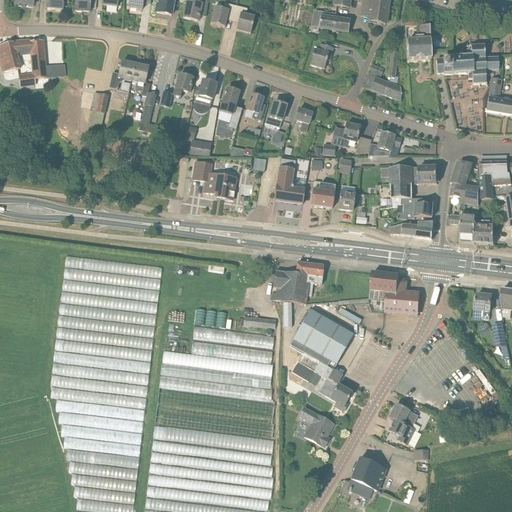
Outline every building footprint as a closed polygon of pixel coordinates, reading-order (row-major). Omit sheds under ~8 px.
[(33,0),(15,0),(15,8),(22,9),(23,5),(33,6),(33,0)] [(65,0),(46,0),(46,4),(46,10),(62,11),(63,1),(66,1),(65,0)] [(90,3),(90,0),(75,0),(74,12),(83,13),(83,12),(89,12),(89,13),(90,3)] [(129,0),(129,9),(142,11),(143,4),(150,5),(150,0),(129,0)] [(171,16),(174,0),(178,0),(181,0),(180,0),(158,0),(157,4),(156,14),(171,16)] [(198,22),(199,17),(205,18),(208,0),(195,0),(195,3),(187,1),(185,9),(183,19),(198,22)] [(351,0),(333,0),(332,6),(350,9),(351,0)] [(389,2),(375,0),(363,0),(362,10),(387,14),(389,2)] [(232,23),(236,7),(224,4),(222,10),(214,8),(212,15),(210,25),(224,28),(226,21),(232,23)] [(246,16),(248,10),(236,7),(232,23),(238,24),(236,31),(250,35),(254,18),(246,16)] [(385,25),(387,14),(362,10),(361,16),(368,17),(368,23),(385,25)] [(335,15),(327,14),(315,12),(313,28),(348,34),(350,22),(334,20),(335,15)] [(425,21),(405,22),(405,28),(421,27),(421,38),(415,38),(416,42),(406,43),(407,61),(408,61),(408,60),(416,60),(417,60),(421,60),(422,60),(430,59),(431,59),(430,27),(425,27),(425,21)] [(45,79),(44,68),(42,42),(15,44),(16,56),(31,55),(33,75),(18,76),(20,87),(35,86),(35,80),(45,79)] [(20,69),(16,56),(15,44),(12,44),(0,47),(0,64),(2,73),(20,69)] [(318,52),(314,51),(310,66),(324,70),(328,55),(331,56),(333,49),(320,45),(318,52)] [(443,76),(468,75),(468,80),(472,80),(472,85),(471,87),(471,88),(473,86),(479,85),(479,87),(480,87),(480,85),(485,85),(487,87),(487,86),(485,84),(485,73),(485,72),(498,71),(498,59),(485,59),(484,59),(484,48),(486,46),(485,45),(483,47),(478,47),(478,45),(476,45),(477,47),(471,47),(469,46),(470,48),(467,51),(467,58),(442,59),(442,61),(436,61),(437,74),(443,74),(443,76)] [(396,68),(397,54),(391,53),(388,79),(390,80),(388,84),(384,96),(400,102),(401,96),(400,89),(396,87),(398,77),(394,77),(396,68)] [(132,82),(135,66),(121,63),(119,73),(116,87),(123,89),(125,81),(132,82)] [(145,84),(146,79),(148,69),(135,66),(132,82),(137,84),(135,92),(142,94),(141,97),(146,98),(141,123),(150,125),(156,97),(147,94),(150,86),(145,84)] [(381,77),(383,70),(373,66),(370,73),(371,73),(370,77),(368,76),(363,89),(384,96),(388,84),(390,80),(388,79),(388,80),(389,80),(388,84),(379,81),(381,77)] [(188,95),(190,89),(192,79),(179,76),(176,86),(174,98),(180,99),(181,93),(188,95)] [(511,103),(499,101),(502,80),(490,79),(489,99),(486,112),(511,116),(511,103)] [(210,109),(212,100),(216,86),(210,84),(202,82),(200,89),(196,89),(194,95),(195,95),(193,104),(210,109)] [(220,112),(232,115),(234,108),(239,93),(227,89),(222,104),(220,112)] [(90,112),(92,112),(104,115),(105,115),(108,97),(93,94),(90,112)] [(162,94),(159,107),(169,110),(172,96),(162,94)] [(265,106),(261,105),(263,100),(251,96),(245,117),(260,122),(265,106)] [(282,122),(286,107),(274,103),(270,116),(268,115),(265,125),(273,127),(279,129),(281,122),(282,122)] [(230,122),(228,129),(236,132),(238,124),(242,110),(234,108),(232,115),(230,122)] [(306,134),(309,124),(312,114),(298,110),(295,122),(302,124),(300,133),(306,134)] [(89,124),(102,127),(104,115),(92,112),(89,124)] [(348,142),(356,143),(359,128),(346,125),(344,132),(335,130),(333,140),(331,146),(343,149),(343,148),(347,149),(348,142)] [(187,127),(184,140),(193,142),(196,129),(187,127)] [(181,131),(180,134),(173,132),(171,138),(183,141),(186,132),(181,131)] [(394,138),(394,137),(381,134),(378,147),(371,145),(368,157),(389,157),(390,153),(392,146),(399,148),(401,140),(394,138)] [(359,138),(356,154),(368,155),(371,141),(359,138)] [(193,143),(191,154),(208,157),(210,146),(193,143)] [(322,156),(334,158),(335,147),(323,146),(322,156)] [(244,155),(244,151),(232,148),(230,157),(243,157),(244,155)] [(245,149),(244,151),(244,155),(254,157),(255,151),(245,149)] [(254,159),(252,171),(264,173),(266,161),(254,159)] [(349,175),(351,163),(340,161),(339,173),(349,175)] [(314,171),(322,171),(322,162),(315,162),(312,162),(311,171),(314,171)] [(233,202),(236,180),(210,175),(212,166),(198,164),(196,176),(206,178),(203,194),(215,196),(214,199),(233,202)] [(466,184),(472,165),(458,164),(451,185),(453,186),(465,188),(466,184)] [(508,177),(507,169),(507,164),(479,165),(480,178),(491,178),(493,198),(505,197),(505,200),(506,200),(511,198),(511,186),(510,177),(508,177)] [(390,186),(412,185),(413,185),(437,185),(436,168),(390,169),(390,186)] [(304,195),(304,190),(291,188),(293,171),(278,169),(275,191),(274,201),(302,205),(304,195)] [(493,201),(493,198),(491,178),(480,178),(482,202),(493,201)] [(479,203),(479,191),(478,186),(466,184),(465,188),(468,189),(465,205),(473,206),(478,207),(479,203)] [(333,200),(335,187),(319,185),(318,192),(313,191),(312,197),(311,207),(332,210),(333,200)] [(412,185),(390,186),(390,199),(393,199),(393,205),(386,206),(386,209),(393,208),(400,206),(401,199),(412,199),(412,185)] [(468,189),(465,188),(453,186),(451,197),(460,199),(459,204),(462,204),(462,212),(465,211),(465,205),(468,189)] [(354,202),(355,195),(340,193),(339,200),(338,210),(353,212),(354,202)] [(433,206),(424,205),(418,205),(418,199),(401,199),(400,206),(402,206),(404,206),(403,213),(397,213),(397,220),(407,220),(407,219),(415,220),(415,218),(432,219),(433,206)] [(462,213),(461,219),(475,219),(477,219),(478,213),(478,207),(473,206),(473,214),(462,213)] [(460,236),(474,237),(475,222),(475,219),(461,219),(459,218),(450,218),(450,226),(461,226),(460,236)] [(485,223),(478,222),(475,222),(474,237),(473,245),(483,245),(493,246),(493,228),(493,223),(485,223)] [(390,235),(415,238),(416,231),(419,231),(420,228),(418,228),(419,224),(411,225),(411,227),(409,227),(403,227),(403,226),(391,229),(390,235)] [(416,231),(415,238),(432,240),(433,224),(424,224),(419,224),(418,228),(420,228),(419,231),(416,231)] [(321,286),(322,278),(323,268),(297,265),(296,275),(275,272),(273,282),(271,301),(284,302),(283,308),(299,310),(300,304),(305,305),(306,297),(311,298),(312,289),(316,290),(316,285),(321,286)] [(407,283),(399,277),(372,274),(370,292),(387,294),(385,314),(418,317),(420,294),(406,293),(407,283)] [(511,311),(511,292),(502,291),(500,306),(502,318),(510,319),(511,312),(511,311)] [(490,313),(490,307),(491,297),(477,295),(476,305),(475,312),(484,313),(483,320),(489,321),(490,313)] [(333,372),(353,336),(310,312),(290,347),(304,355),(304,356),(312,361),(319,365),(321,362),(327,366),(326,368),(333,372)] [(497,348),(501,347),(506,346),(503,325),(493,327),(496,348),(497,348)] [(299,364),(307,369),(313,372),(314,373),(319,365),(312,361),(304,356),(299,364)] [(341,377),(333,372),(326,368),(327,366),(321,362),(319,365),(314,373),(320,377),(332,383),(336,386),(341,377)] [(313,372),(312,374),(308,381),(307,383),(308,383),(315,387),(320,377),(314,373),(313,372)] [(336,386),(332,383),(332,384),(325,397),(337,404),(335,408),(343,413),(347,406),(345,405),(351,394),(336,386)] [(417,417),(404,411),(396,406),(389,419),(394,422),(411,430),(410,430),(414,432),(412,430),(417,417)] [(333,426),(324,421),(304,410),(299,418),(312,424),(304,438),(315,444),(324,449),(329,440),(326,439),(333,426)] [(407,446),(414,432),(410,430),(411,430),(394,422),(389,432),(400,438),(398,441),(407,446)] [(427,451),(414,452),(414,462),(427,461),(427,451)] [(387,472),(368,464),(359,461),(347,490),(369,499),(372,490),(379,493),(387,472)] [(408,490),(403,503),(409,505),(414,493),(413,492),(408,490)]
